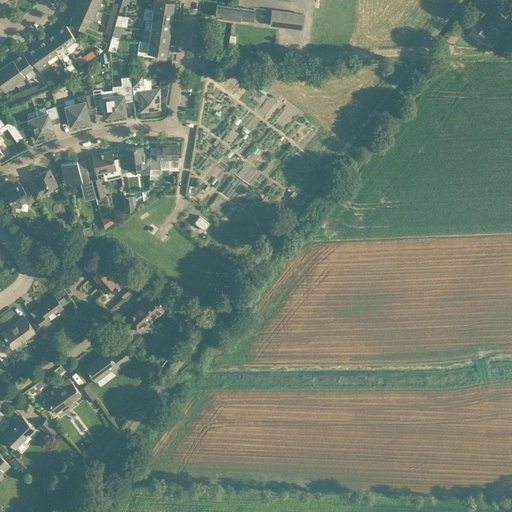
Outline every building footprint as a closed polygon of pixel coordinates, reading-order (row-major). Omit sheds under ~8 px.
[(88,18),(92,20),(97,8),(78,0),(74,8),(72,7),(70,11),(88,18)] [(77,0),(78,0),(97,8),(100,0),(77,0)] [(174,1),(166,0),(154,0),(153,9),(173,12),(174,1)] [(216,5),(215,16),(253,21),(255,10),(216,5)] [(145,19),(171,23),(173,12),(153,9),(144,8),(143,19),(145,19)] [(304,13),(272,9),(269,25),(302,29),(304,13)] [(68,22),(77,26),(84,29),(88,18),(70,11),(68,15),(71,16),(68,22)] [(495,30),(497,28),(506,17),(498,12),(487,27),(485,25),(477,34),(489,43),(490,42),(493,44),(497,39),(494,36),(497,32),(495,30)] [(144,30),(150,30),(150,31),(170,34),(171,23),(145,19),(144,30)] [(79,43),(71,32),(66,24),(59,29),(58,26),(54,29),(70,52),(74,49),(76,46),(79,43)] [(46,38),(56,52),(60,49),(65,55),(69,52),(70,52),(54,29),(50,32),(52,34),(46,38)] [(150,31),(148,41),(168,44),(170,34),(150,31)] [(35,43),(46,59),(56,52),(46,38),(40,42),(38,40),(35,43)] [(166,59),(168,44),(148,41),(139,40),(137,54),(166,59)] [(26,52),(32,60),(39,70),(49,64),(46,59),(35,43),(31,46),(32,48),(26,52)] [(117,45),(110,43),(108,50),(116,51),(117,45)] [(92,50),(82,57),(80,54),(75,58),(80,65),(85,62),(95,55),(92,50)] [(15,54),(11,57),(23,73),(32,66),(28,60),(22,52),(16,56),(15,54)] [(10,61),(2,66),(14,83),(25,76),(23,73),(11,57),(8,59),(10,61)] [(66,67),(72,74),(77,71),(74,67),(75,67),(72,62),(66,67)] [(2,66),(0,68),(0,84),(2,87),(4,90),(14,83),(2,66)] [(63,69),(66,73),(64,74),(66,78),(72,74),(66,67),(63,69)] [(151,90),(144,91),(143,74),(132,75),(134,94),(139,93),(140,110),(159,109),(158,96),(160,96),(160,88),(151,88),(151,90)] [(120,115),(126,114),(125,107),(133,106),(130,81),(121,82),(121,84),(112,86),(112,90),(116,115),(120,114),(120,115)] [(116,115),(112,90),(103,91),(100,89),(93,90),(93,93),(95,106),(96,111),(105,110),(106,117),(111,116),(111,115),(116,115)] [(90,113),(96,111),(95,106),(93,93),(86,95),(90,113)] [(80,122),(75,104),(74,104),(73,98),(64,100),(64,103),(55,105),(60,121),(68,119),(70,125),(75,124),(75,123),(80,122)] [(79,103),(75,104),(80,122),(84,121),(84,122),(90,121),(85,101),(79,102),(79,103)] [(38,116),(45,134),(49,133),(54,131),(52,124),(60,121),(55,105),(45,109),(47,112),(42,114),(38,116)] [(28,119),(19,122),(18,119),(13,121),(14,124),(17,129),(23,137),(33,133),(35,138),(41,136),(40,136),(45,134),(38,116),(37,116),(35,110),(27,113),(26,115),(28,119)] [(12,123),(7,128),(17,141),(22,137),(12,123)] [(150,154),(150,163),(150,175),(158,175),(159,168),(160,168),(160,159),(168,159),(168,166),(179,166),(181,157),(178,157),(177,144),(156,144),(156,154),(150,154)] [(121,172),(132,171),(139,170),(140,174),(149,173),(149,175),(150,175),(150,163),(144,163),(144,158),(145,158),(144,153),(143,153),(142,146),(135,147),(135,146),(125,147),(126,153),(118,154),(121,172)] [(92,154),(94,164),(96,174),(116,169),(113,160),(111,150),(92,154)] [(61,164),(63,174),(66,184),(81,180),(82,182),(90,180),(84,161),(77,162),(77,160),(61,164)] [(36,197),(44,193),(43,191),(57,185),(50,168),(34,175),(37,181),(29,185),(36,197)] [(92,180),(96,197),(103,195),(99,178),(92,180)] [(27,188),(24,190),(20,183),(5,192),(13,207),(26,200),(28,203),(34,200),(27,188)] [(123,197),(125,213),(136,205),(135,195),(123,197)] [(108,215),(101,220),(104,226),(112,221),(108,215)] [(209,223),(199,216),(194,222),(204,230),(209,223)] [(33,226),(32,235),(57,237),(53,228),(33,226)] [(93,236),(91,227),(83,229),(85,238),(93,236)] [(111,286),(115,291),(121,285),(117,281),(121,277),(112,266),(107,271),(97,260),(89,267),(87,269),(100,284),(98,285),(104,292),(111,286)] [(140,331),(147,325),(164,309),(150,293),(155,289),(147,279),(137,288),(145,297),(140,302),(142,305),(128,318),(140,331)] [(120,294),(124,299),(133,290),(129,286),(120,294)] [(35,317),(42,328),(50,322),(48,319),(63,308),(62,306),(69,301),(65,295),(58,300),(54,295),(44,302),(45,303),(39,307),(42,312),(35,317)] [(203,315),(189,303),(179,314),(193,326),(203,315)] [(12,348),(14,346),(17,350),(25,344),(22,341),(35,331),(24,316),(18,320),(20,322),(3,334),(12,348)] [(49,339),(43,330),(37,334),(43,343),(49,339)] [(0,357),(5,365),(12,360),(1,345),(0,345),(0,357)] [(130,360),(128,358),(122,350),(112,358),(106,350),(96,358),(97,359),(86,367),(95,380),(112,368),(115,371),(130,360)] [(168,361),(164,359),(159,366),(163,368),(168,361)] [(46,400),(52,408),(55,412),(80,393),(69,378),(51,391),(51,392),(53,391),(55,394),(46,400)] [(80,388),(89,400),(95,396),(86,384),(80,388)] [(4,437),(11,444),(15,448),(29,434),(30,435),(36,429),(29,422),(22,415),(14,423),(16,424),(4,437)] [(57,429),(45,418),(39,424),(50,435),(57,429)] [(0,472),(8,464),(0,455),(0,472)] [(38,482),(33,477),(27,483),(33,488),(38,482)]
